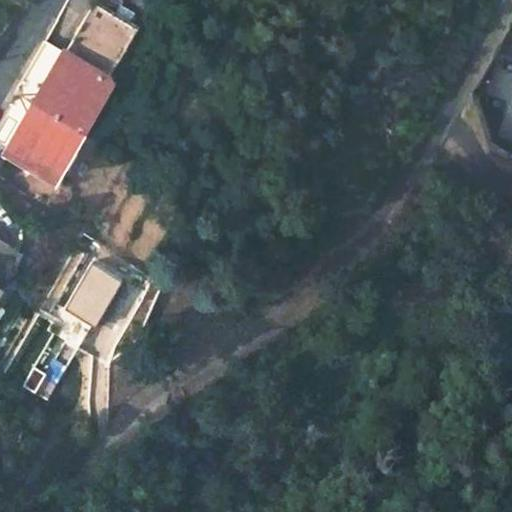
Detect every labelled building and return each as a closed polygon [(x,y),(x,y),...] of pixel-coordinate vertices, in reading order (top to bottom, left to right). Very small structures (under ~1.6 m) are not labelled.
[(44,42),(0,117),(0,152),(49,180),(74,137),(82,142),(97,115),(89,111),(138,24),(97,0),(95,0),(66,52),(45,40),(44,42)] [(108,77),(89,111),(97,115),(116,81),(108,77)] [(74,137),(49,180),(57,185),(82,142),(74,137)] [(0,285),(4,279),(0,276),(0,269),(12,248),(0,240),(0,285)] [(92,264),(107,270),(113,254),(98,248),(92,264)] [(4,279),(0,285),(0,304),(12,283),(4,279)]
